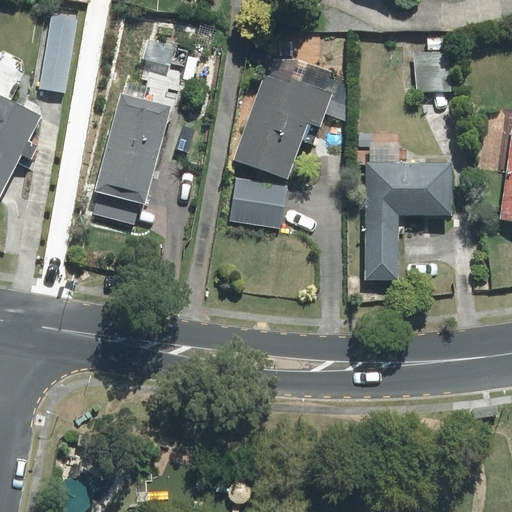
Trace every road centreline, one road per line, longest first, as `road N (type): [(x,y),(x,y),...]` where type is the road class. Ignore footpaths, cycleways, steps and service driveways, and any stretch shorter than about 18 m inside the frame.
road 1 (tertiary): [(20,323),(281,365),(346,368),(511,353)]
road 2 (residential): [(0,445),(20,323)]
